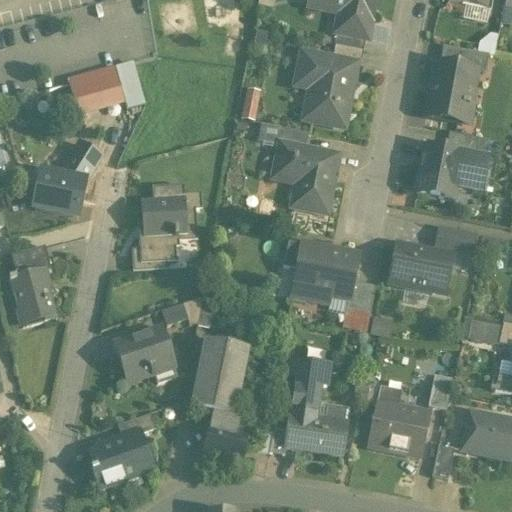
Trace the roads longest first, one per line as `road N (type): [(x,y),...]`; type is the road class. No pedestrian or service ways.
road 1 (residential): [(45,511),(114,173)]
road 2 (residential): [(161,511),(193,496),(235,492),(386,511)]
road 3 (residential): [(410,0),(370,205)]
